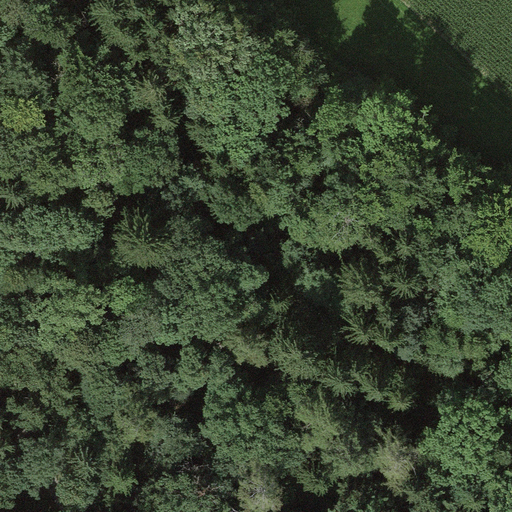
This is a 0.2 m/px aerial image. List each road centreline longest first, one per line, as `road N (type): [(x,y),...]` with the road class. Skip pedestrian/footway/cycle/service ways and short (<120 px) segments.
road 1 (track): [(511,461),(440,417),(245,349),(0,288)]
road 2 (track): [(63,511),(0,403)]
